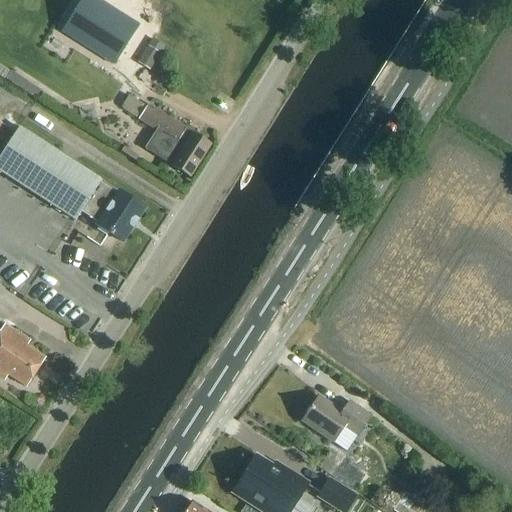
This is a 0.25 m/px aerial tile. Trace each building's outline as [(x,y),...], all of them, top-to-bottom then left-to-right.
[(59,64),(112,95),(134,60),(81,29),(59,64)] [(147,48),(138,63),(150,70),(159,56),(150,50),(147,48)] [(148,104),(137,122),(155,133),(145,148),(190,177),(212,144),(148,104)] [(117,194),(100,183),(102,180),(19,126),(0,155),(0,171),(75,221),(81,212),(98,223),(96,225),(123,243),(145,209),(119,191),(117,194)] [(26,388),(45,359),(26,347),(30,342),(4,325),(0,331),(0,379),(4,382),(8,376),(26,388)] [(343,413),(319,398),(302,422),(333,443),(340,433),(342,435),(345,431),(357,439),(372,417),(350,402),(343,413)] [(255,455),(233,490),(267,511),(289,511),(308,483),(283,467),(280,471),(255,455)] [(350,511),(360,498),(330,479),(317,499),(337,511),(350,511)] [(392,511),(420,511),(423,507),(404,495),(392,511)] [(206,511),(193,503),(186,511),(206,511)]
